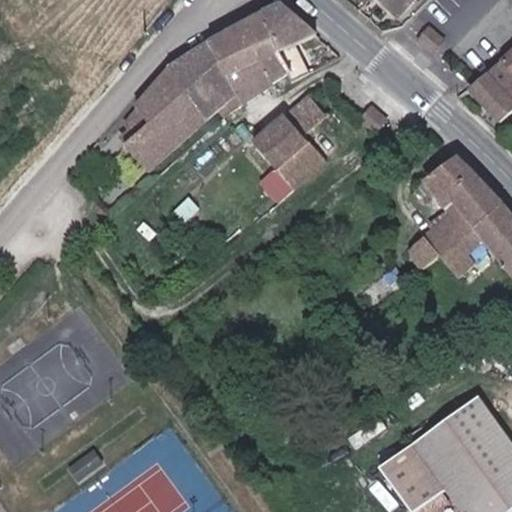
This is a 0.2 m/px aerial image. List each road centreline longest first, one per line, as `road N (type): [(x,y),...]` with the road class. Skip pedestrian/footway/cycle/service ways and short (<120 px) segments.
road 1 (unclassified): [(215,0),(0,235)]
road 2 (primary): [(511,173),(318,0)]
